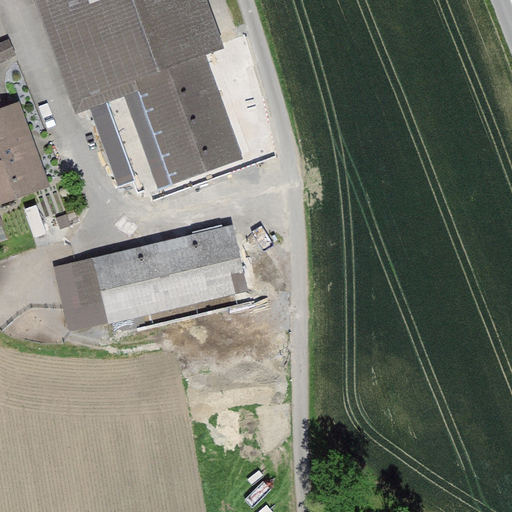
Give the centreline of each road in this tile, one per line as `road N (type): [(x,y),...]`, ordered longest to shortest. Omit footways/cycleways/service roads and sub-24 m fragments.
road 1 (track): [(245,0),(279,118),(311,511)]
road 2 (track): [(285,179),(101,224),(14,0)]
